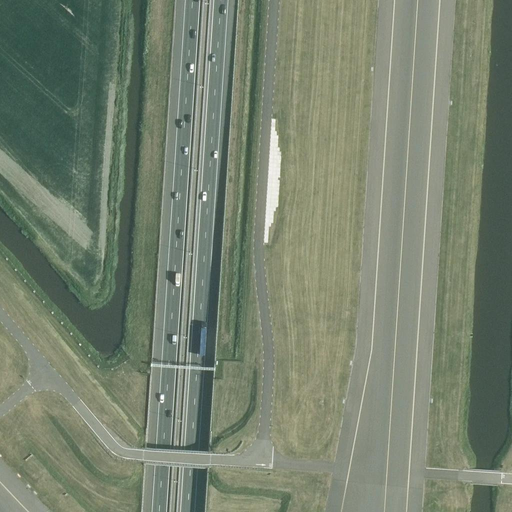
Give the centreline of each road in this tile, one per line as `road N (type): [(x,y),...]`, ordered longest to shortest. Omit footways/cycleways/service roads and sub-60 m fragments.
road 1 (motorway): [(192,0),(158,511)]
road 2 (motorway): [(187,511),(220,0)]
